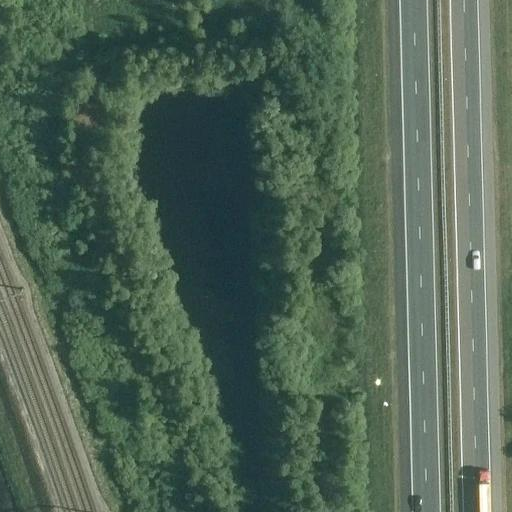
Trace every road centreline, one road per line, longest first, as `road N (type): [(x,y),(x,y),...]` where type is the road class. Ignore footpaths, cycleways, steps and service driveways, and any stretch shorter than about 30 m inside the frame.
road 1 (motorway): [(478,511),(464,0)]
road 2 (motorway): [(413,0),(426,511)]
